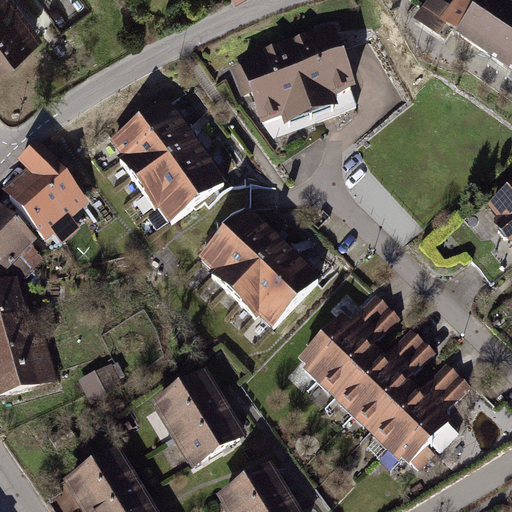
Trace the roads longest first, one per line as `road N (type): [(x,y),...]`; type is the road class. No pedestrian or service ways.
road 1 (residential): [(273,0),(135,67),(5,158)]
road 2 (residential): [(511,372),(322,186)]
